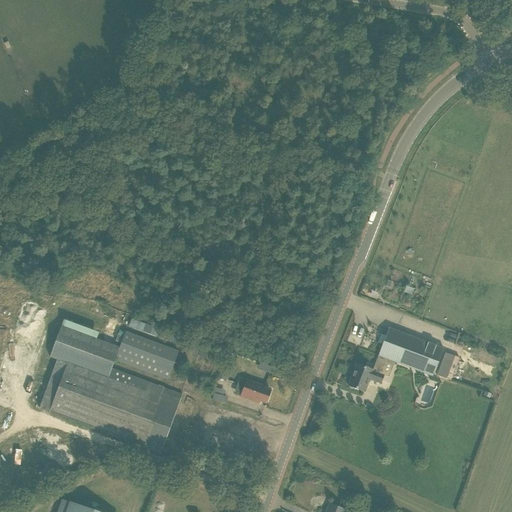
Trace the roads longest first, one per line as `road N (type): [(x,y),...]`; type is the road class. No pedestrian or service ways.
road 1 (tertiary): [(267,511),(409,141),(434,103),(489,63)]
road 2 (track): [(173,0),(136,89),(0,175)]
road 3 (tertiary): [(489,63),(459,16),(375,0)]
